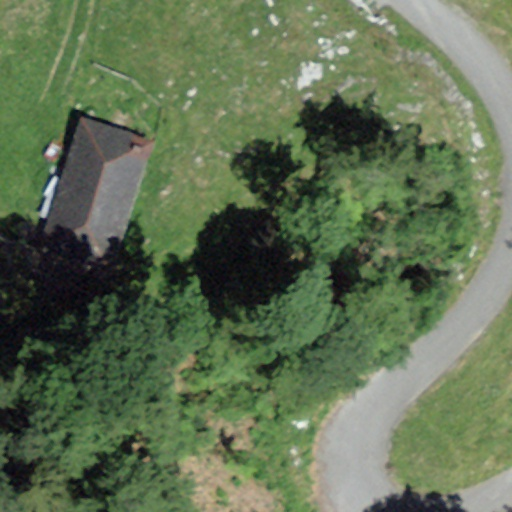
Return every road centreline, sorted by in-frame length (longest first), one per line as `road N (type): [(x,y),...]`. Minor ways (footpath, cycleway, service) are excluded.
road 1 (unclassified): [(364,511),(347,498),(343,434),(447,339),(493,283),(511,238)]
road 2 (unclassified): [(511,110),(473,49),(406,0)]
